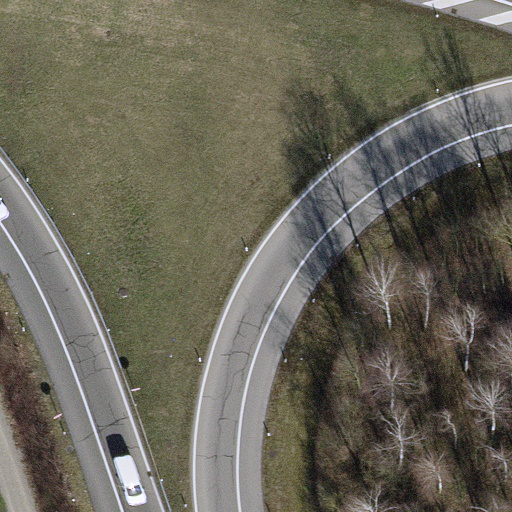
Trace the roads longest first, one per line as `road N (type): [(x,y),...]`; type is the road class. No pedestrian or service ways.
road 1 (motorway): [(224,511),(230,384),(252,320),(303,234),(409,145),(511,109)]
road 2 (motorway): [(0,200),(56,293),(137,511)]
